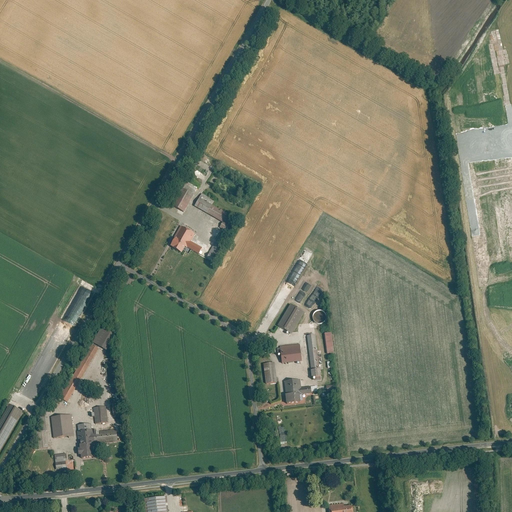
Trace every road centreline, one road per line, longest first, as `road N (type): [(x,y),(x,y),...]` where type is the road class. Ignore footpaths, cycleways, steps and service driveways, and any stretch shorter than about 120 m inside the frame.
road 1 (residential): [(120,262),(269,0)]
road 2 (residential): [(120,262),(237,330),(250,348),(260,468)]
road 3 (tertiary): [(260,468),(0,500)]
road 4 (tertiary): [(511,441),(260,468)]
road 5 (residential): [(0,471),(120,262)]
